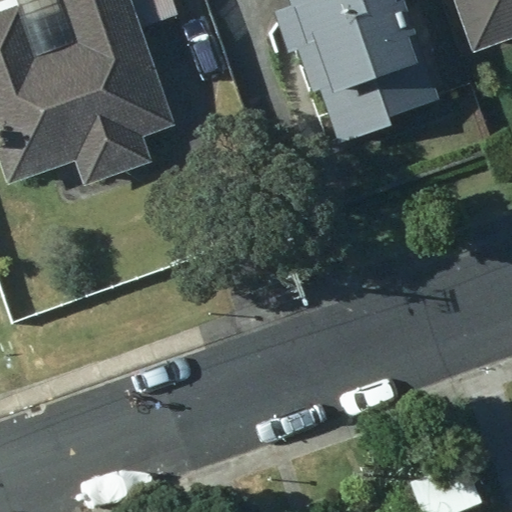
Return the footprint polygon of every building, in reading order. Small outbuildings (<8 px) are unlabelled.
[(0,170),(8,194),(76,170),(85,196),(154,170),(144,143),(175,132),(127,0),(5,0),(0,2),(0,170)] [(175,0),(132,0),(146,36),(184,21),(175,0)] [(433,106),(395,0),(291,0),(298,18),(284,22),(268,47),(272,62),(302,50),(319,96),(324,95),(343,150),(386,135),(383,124),(433,106)] [(511,46),(511,0),(454,0),(476,60),(511,46)] [(467,511),(474,509),(451,460),(390,488),(400,511),(467,511)]
